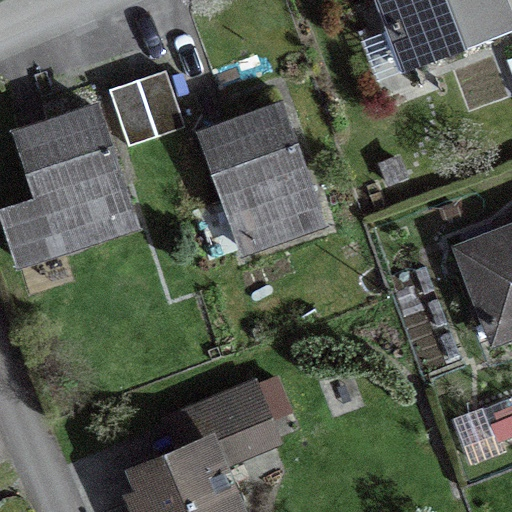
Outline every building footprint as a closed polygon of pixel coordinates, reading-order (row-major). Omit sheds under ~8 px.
[(495,0),(379,0),(398,53),(502,17),(495,0)] [(161,71),(134,80),(152,134),(179,125),(161,71)] [(128,142),(152,134),(134,80),(111,87),(128,142)] [(46,201),(2,215),(16,259),(126,223),(88,109),(23,131),(46,201)] [(276,115),(201,139),(234,239),(309,215),(276,115)] [(511,234),(463,253),(494,333),(511,325),(511,234)] [(266,439),(250,396),(174,423),(183,448),(131,467),(147,511),(228,511),(210,460),(266,439)]
